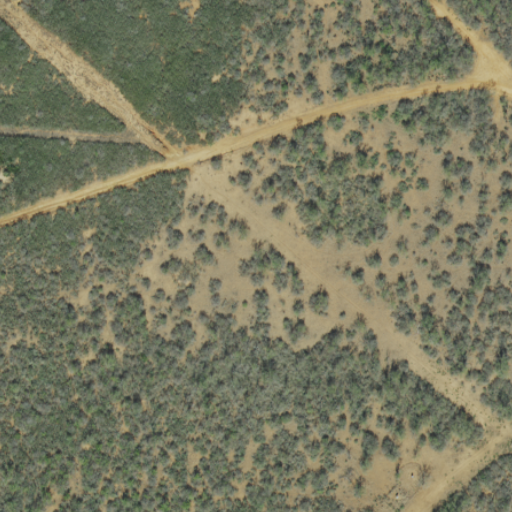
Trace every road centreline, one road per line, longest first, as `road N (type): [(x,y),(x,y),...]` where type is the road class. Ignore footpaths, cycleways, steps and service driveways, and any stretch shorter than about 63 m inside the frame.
road 1 (residential): [(0,238),(471,76)]
road 2 (residential): [(408,0),(437,22),(471,76),(511,107)]
